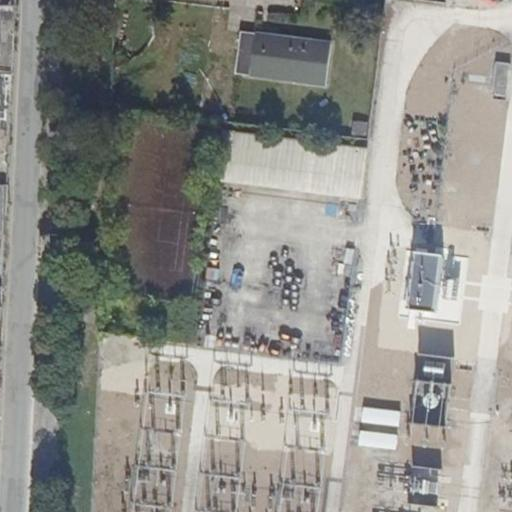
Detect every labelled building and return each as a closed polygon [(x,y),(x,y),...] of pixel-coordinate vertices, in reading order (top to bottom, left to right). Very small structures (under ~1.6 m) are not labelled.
[(243,28),(237,69),(327,82),(333,40),(243,28)] [(511,63),(496,61),(492,96),(507,97),(511,63)] [(9,187),(0,186),(0,232),(5,233),(9,187)] [(420,421),(450,423),(454,355),(423,354),(420,421)] [(401,413),(364,408),(362,422),(399,427),(401,413)] [(398,437),(361,432),(359,445),(396,449),(398,437)]
